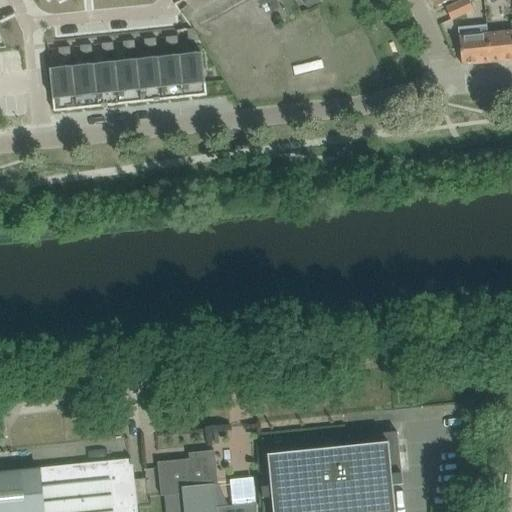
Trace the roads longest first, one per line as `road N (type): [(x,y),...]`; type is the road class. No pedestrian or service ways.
road 1 (unclassified): [(0,393),(511,335)]
road 2 (unclassified): [(443,86),(376,107),(0,145)]
road 3 (residential): [(167,0),(154,9),(36,19)]
